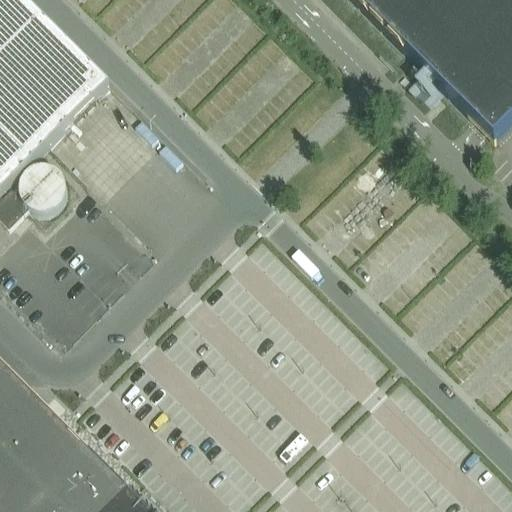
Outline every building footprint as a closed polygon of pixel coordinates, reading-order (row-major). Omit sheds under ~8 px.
[(0,0),(0,202),(110,93),(16,0),(0,0)] [(511,0),(345,0),(494,150),(504,140),(511,132),(511,0)] [(20,194),(19,197),(20,200),(20,202),(21,205),(22,207),(23,209),(24,211),(26,213),(27,215),(29,216),(32,218),(34,219),(37,220),(39,221),(42,221),(45,221),(48,221),(50,220),(53,219),(55,218),(57,216),(60,215),(61,213),(63,210),(65,208),(66,206),(67,203),(67,200),(67,198),(67,195),(67,192),(66,190),(65,187),(64,185),(62,182),(61,180),(59,178),(56,177),(54,175),(52,174),(49,174),(46,173),(44,173),(41,173),(38,174),(36,174),(33,175),(31,177),(28,178),(26,180),(25,182),(23,184),(22,187),(21,189),(20,192),(20,194)] [(0,225),(10,236),(29,216),(27,215),(26,213),(24,211),(23,209),(22,207),(21,205),(20,202),(20,200),(19,197),(11,197),(0,208),(0,225)] [(112,511),(128,497),(0,369),(0,511),(112,511)] [(142,511),(128,497),(112,511),(142,511)]
